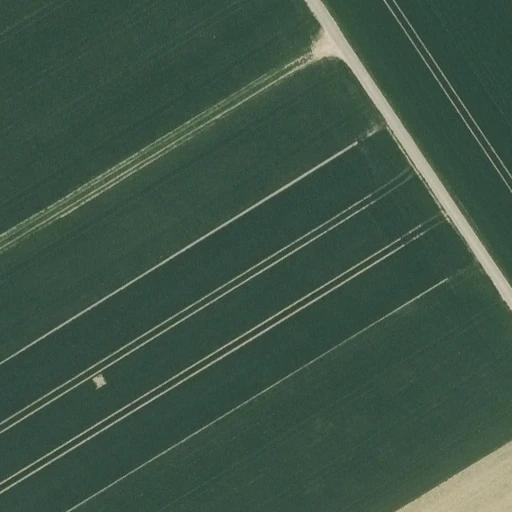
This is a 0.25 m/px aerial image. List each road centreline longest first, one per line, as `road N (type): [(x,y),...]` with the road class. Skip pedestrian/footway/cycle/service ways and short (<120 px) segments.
road 1 (track): [(0,248),(337,41)]
road 2 (track): [(511,306),(309,0)]
